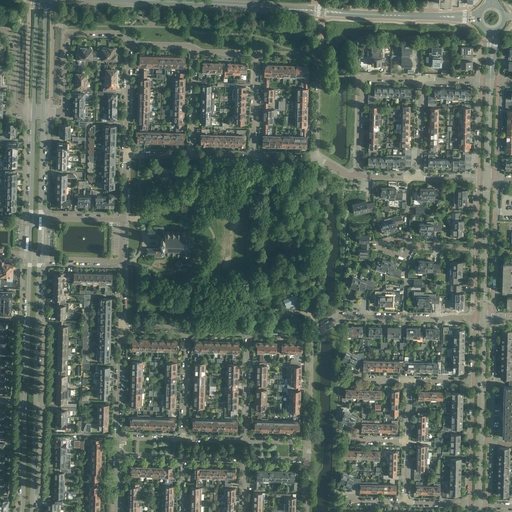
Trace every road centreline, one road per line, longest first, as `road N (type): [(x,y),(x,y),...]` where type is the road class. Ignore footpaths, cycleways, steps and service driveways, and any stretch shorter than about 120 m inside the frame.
road 1 (tertiary): [(432,16),(137,0)]
road 2 (secondary): [(32,511),(39,259)]
road 3 (residential): [(43,110),(62,111),(67,32),(122,33),(129,43),(193,51)]
road 4 (residential): [(357,176),(361,79),(422,79)]
road 5 (secondary): [(29,257),(25,402)]
road 6 (tertiary): [(483,318),(489,179)]
road 7 (residential): [(495,318),(498,179)]
road 8 (residential): [(474,382),(471,505)]
